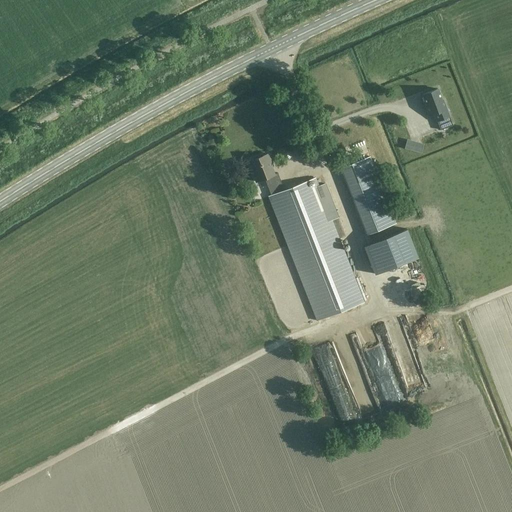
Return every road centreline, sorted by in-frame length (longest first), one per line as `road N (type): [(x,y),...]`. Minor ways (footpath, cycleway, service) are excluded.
road 1 (secondary): [(0,204),(106,137),(379,0)]
road 2 (track): [(378,303),(286,339),(0,488)]
road 3 (track): [(380,311),(454,311),(511,288)]
